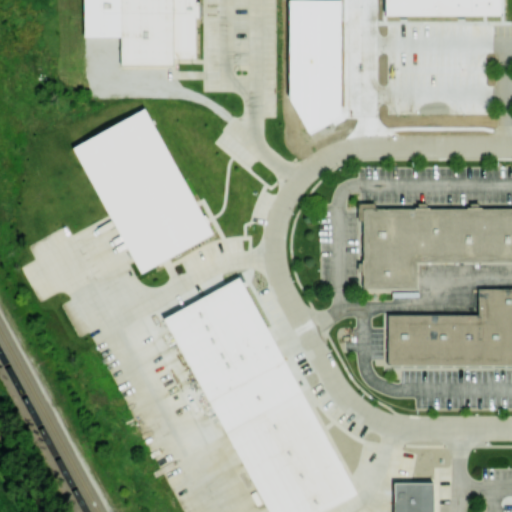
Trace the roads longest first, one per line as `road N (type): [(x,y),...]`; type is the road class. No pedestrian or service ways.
road 1 (residential): [(276,228),(282,286),(356,408),(408,430),(511,430)]
road 2 (residential): [(276,228),(298,182),(335,154),(375,146),(511,146)]
